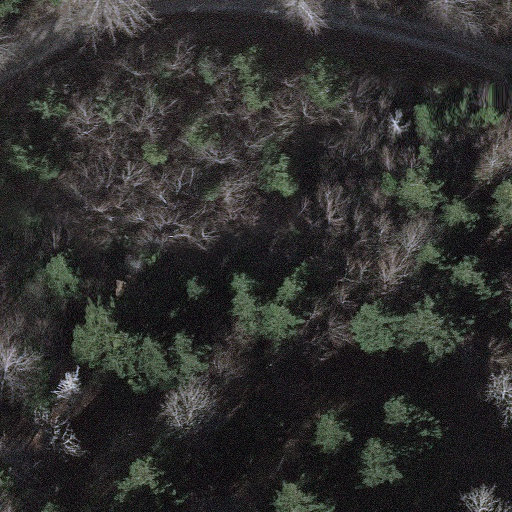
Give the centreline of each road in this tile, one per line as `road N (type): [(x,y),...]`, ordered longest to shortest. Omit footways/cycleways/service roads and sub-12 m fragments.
road 1 (track): [(511,62),(293,0)]
road 2 (track): [(141,0),(63,28),(0,63)]
